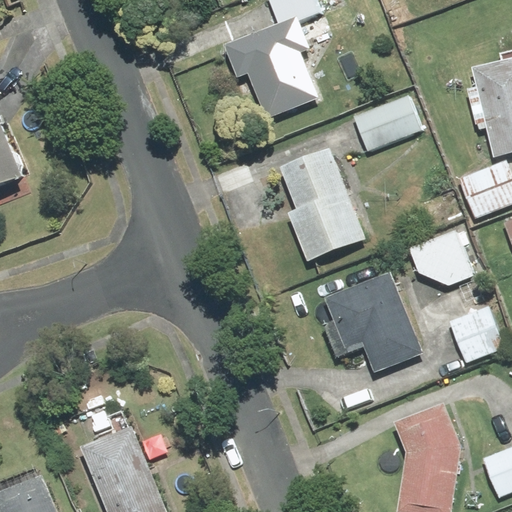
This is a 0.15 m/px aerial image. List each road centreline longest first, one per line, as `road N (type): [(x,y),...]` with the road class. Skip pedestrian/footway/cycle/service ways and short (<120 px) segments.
road 1 (residential): [(286,511),(182,254)]
road 2 (residential): [(182,254),(85,0)]
road 3 (residential): [(64,299),(182,254)]
